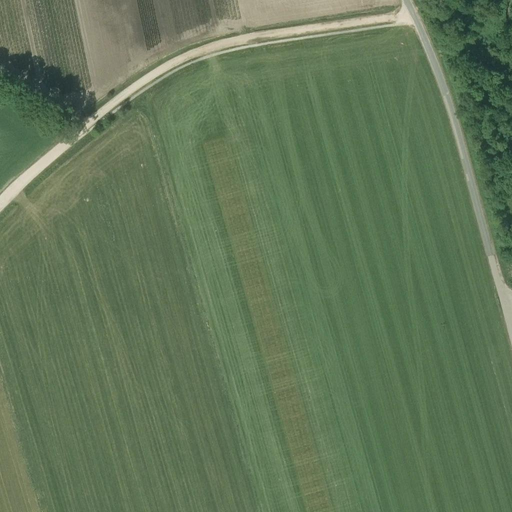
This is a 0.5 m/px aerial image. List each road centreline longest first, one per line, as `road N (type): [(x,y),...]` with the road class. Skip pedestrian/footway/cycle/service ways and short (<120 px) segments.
road 1 (track): [(84,127),(196,53),(415,13)]
road 2 (unclassified): [(504,304),(452,107),(409,0)]
road 3 (unclassified): [(0,71),(84,127),(0,205)]
